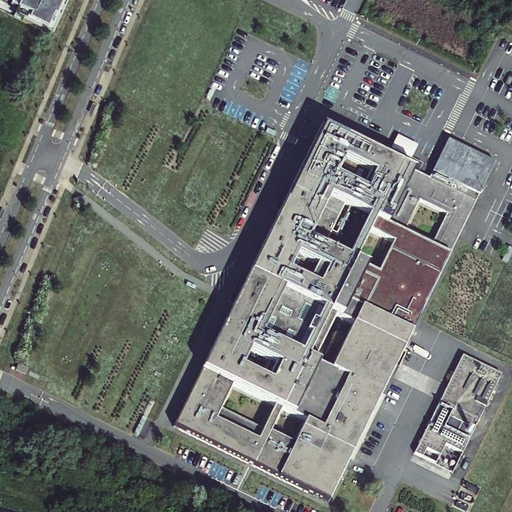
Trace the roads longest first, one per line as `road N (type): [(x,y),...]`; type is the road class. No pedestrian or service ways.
road 1 (residential): [(0,299),(126,0)]
road 2 (residential): [(104,0),(0,247)]
